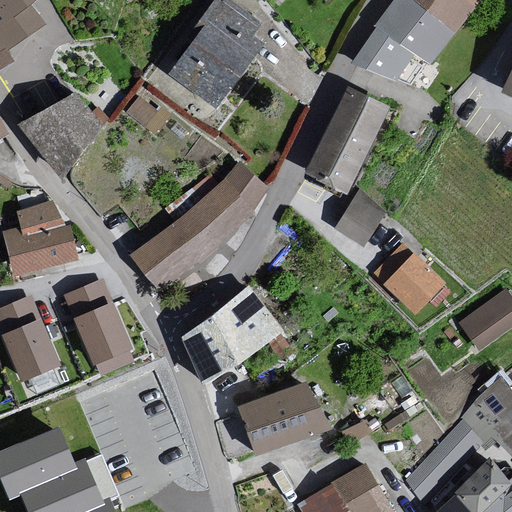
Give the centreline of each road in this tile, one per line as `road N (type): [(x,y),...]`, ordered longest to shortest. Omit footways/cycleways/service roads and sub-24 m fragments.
road 1 (residential): [(376,0),(253,251),(165,327)]
road 2 (residential): [(165,327),(225,511)]
road 3 (residential): [(73,208),(165,327)]
road 4 (residential): [(0,108),(73,208)]
